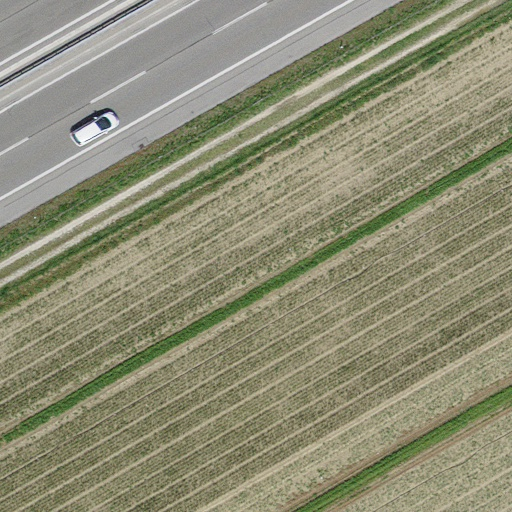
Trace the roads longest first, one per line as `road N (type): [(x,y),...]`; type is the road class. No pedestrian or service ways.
road 1 (track): [(0,275),(480,0)]
road 2 (motorway): [(0,154),(272,0)]
